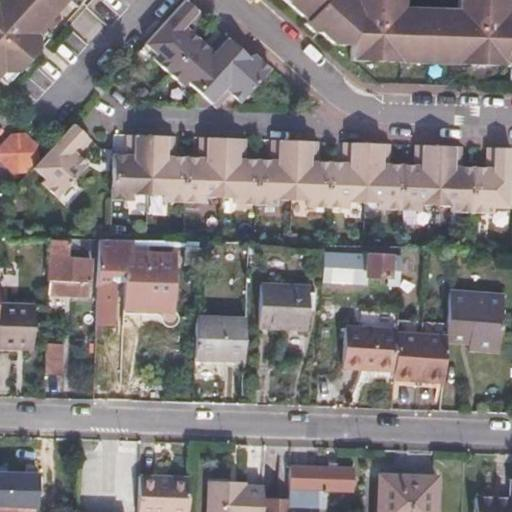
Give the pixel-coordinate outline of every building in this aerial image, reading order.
[(102,0),(0,0),(0,1),(0,0),(0,94),(13,80),(16,83),(29,80),(55,52),(46,44),(82,4),(86,6),(98,5),(102,0)] [(285,0),(335,44),(350,45),(350,57),(352,59),(428,62),(429,8),(399,7),(399,0),(285,0)] [(511,0),(469,0),(470,9),(429,8),(428,62),(504,65),(505,51),(511,51),(511,0)] [(190,3),(151,47),(161,56),(158,60),(174,75),(203,41),(194,33),(207,18),(190,3)] [(204,94),(244,50),(227,35),(213,50),(203,41),(174,75),(188,88),(191,83),(204,94)] [(275,71),(259,56),(255,60),(244,50),(204,94),(220,109),(232,94),(245,105),(275,71)] [(56,154),(40,171),(50,179),(45,184),(61,198),(92,165),(82,156),(95,141),(79,127),(56,154)] [(29,138),(16,138),(15,138),(3,149),(6,165),(18,175),(32,175),(42,165),(39,147),(29,138)] [(153,196),(155,140),(133,140),(132,158),(119,158),(117,202),(137,202),(137,196),(153,196)] [(155,140),(153,196),(167,197),(167,203),(188,204),(189,160),(176,159),(176,141),(155,140)] [(225,199),(228,143),(203,142),(203,160),(189,160),(188,204),(211,205),(211,198),(225,199)] [(263,207),(264,162),(251,162),(252,143),(228,143),(225,199),(240,200),(240,207),(263,207)] [(298,202),(300,145),(278,144),(277,163),(264,162),(263,207),(283,208),(284,201),(298,202)] [(334,210),(336,164),(322,163),(323,145),(300,145),(298,202),(314,202),(314,209),(334,210)] [(371,147),(359,146),(349,146),(348,165),(336,164),(334,210),(354,210),(354,204),(357,204),(369,204),(371,147)] [(393,148),(371,147),(369,204),(384,205),(384,212),(405,212),(406,167),(393,166),(393,148)] [(443,149),(419,148),(418,167),(406,167),(405,212),(426,213),(426,206),(441,207),(443,149)] [(465,150),(443,149),(441,207),(455,207),(455,214),(477,215),(479,170),(465,169),(465,150)] [(511,151),(491,151),(490,170),(479,170),(477,215),(498,215),(498,209),(511,209),(511,151)] [(67,240),(47,239),(45,298),(88,300),(88,265),(66,264),(67,240)] [(112,242),(95,242),(94,284),(112,285),(112,276),(124,276),(124,285),(123,311),(171,313),(173,258),(112,256),(112,242)] [(323,252),(322,269),(340,270),(340,281),(362,281),(362,278),(382,278),(383,255),(383,254),(323,252)] [(394,279),(395,255),(383,255),(382,278),(394,279)] [(112,285),(124,285),(124,276),(112,276),(112,285)] [(94,284),(93,316),(100,316),(111,316),(112,285),(94,284)] [(304,336),(306,319),(307,299),(307,294),(258,292),(256,334),(304,336)] [(446,329),(445,344),(469,344),(469,351),(499,353),(503,296),(449,294),(446,329)] [(319,319),(320,300),(307,299),(306,319),(319,319)] [(0,352),(30,353),(31,310),(0,309),(0,352)] [(241,365),(243,326),(192,323),(190,363),(241,365)] [(391,378),(391,384),(417,385),(419,328),(393,327),(392,336),(391,378)] [(443,387),(445,344),(446,329),(419,328),(417,385),(443,387)] [(391,378),(392,336),(341,334),(340,375),(391,378)] [(41,348),(40,378),(57,379),(58,348),(41,348)] [(285,469),(284,499),(283,511),(313,511),(314,511),(322,511),(322,494),(349,495),(350,471),(332,471),(324,470),(285,469)] [(188,511),(189,477),(138,476),(137,511),(188,511)] [(432,511),(433,477),(380,476),(378,511),(432,511)] [(260,511),(261,499),(261,487),(243,487),(229,487),(229,482),(207,481),(206,511),(260,511)] [(511,511),(511,486),(507,486),(506,503),(472,501),(471,511),(511,511)] [(260,511),(283,511),(284,499),(261,499),(260,511)]
